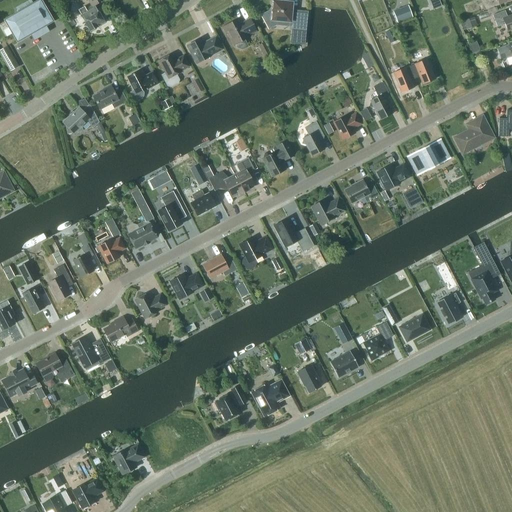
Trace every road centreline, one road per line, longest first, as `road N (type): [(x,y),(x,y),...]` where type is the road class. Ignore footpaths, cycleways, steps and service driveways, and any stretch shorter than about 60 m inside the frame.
road 1 (residential): [(0,356),(82,313),(122,280),(399,133),(481,91),(511,86)]
road 2 (tertiary): [(122,511),(136,493),(229,443),(274,435),(511,311)]
road 3 (residential): [(0,130),(194,0)]
